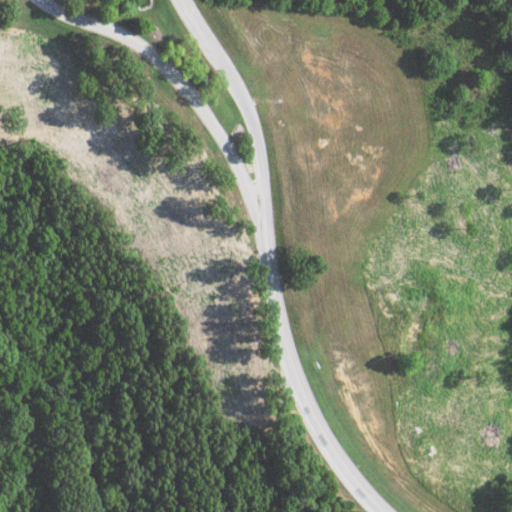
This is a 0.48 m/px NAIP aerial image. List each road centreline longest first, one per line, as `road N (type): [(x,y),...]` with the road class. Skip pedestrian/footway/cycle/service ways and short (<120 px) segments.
road 1 (residential): [(40,0),(136,44),(184,87),(243,180),(267,261)]
road 2 (residential): [(267,261),(297,382),(351,476),(393,511)]
road 3 (residential): [(267,261),(251,121),(179,0)]
